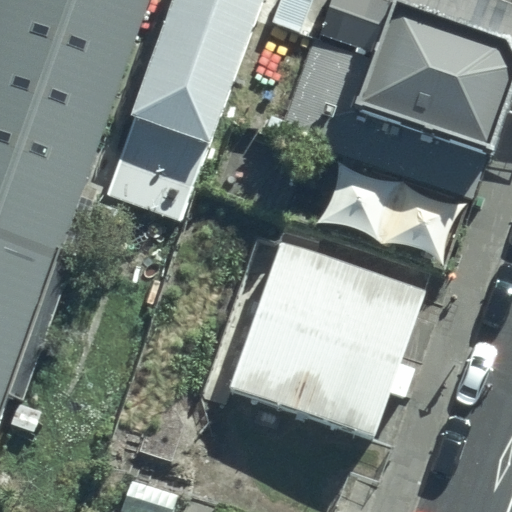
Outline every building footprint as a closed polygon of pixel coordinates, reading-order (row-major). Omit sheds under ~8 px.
[(0,448),(156,0),(1,0),(0,4),(0,448)] [(266,0),(177,0),(104,202),(183,230),(266,0)] [(374,62),(394,10),(368,0),(334,0),(318,41),(374,62)] [(511,60),(510,54),(394,10),(374,62),(318,41),(277,140),(477,215),(511,118),(511,60)] [(428,293),(282,240),(228,389),(375,442),(393,393),(404,397),(414,368),(402,364),(428,293)]
